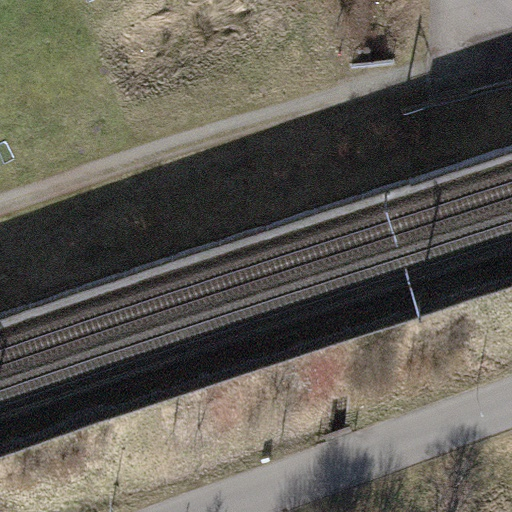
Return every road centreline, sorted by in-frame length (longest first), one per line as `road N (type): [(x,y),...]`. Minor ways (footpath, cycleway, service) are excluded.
road 1 (track): [(0,202),(278,110),(511,49)]
road 2 (residential): [(210,511),(511,403)]
